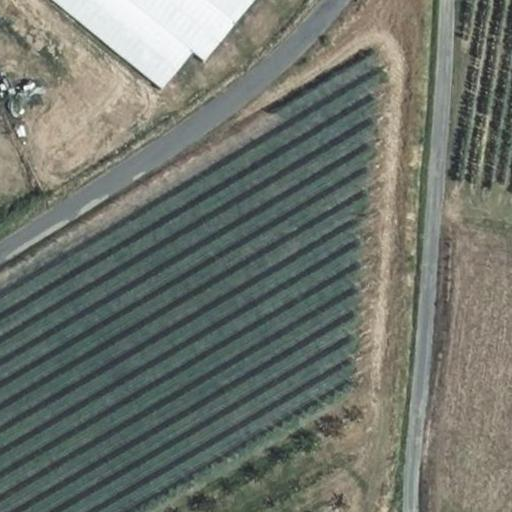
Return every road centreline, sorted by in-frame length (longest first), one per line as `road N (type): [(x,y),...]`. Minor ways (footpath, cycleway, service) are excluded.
road 1 (unclassified): [(449,0),(413,511)]
road 2 (tertiary): [(339,0),(275,74),(110,199),(0,260)]
